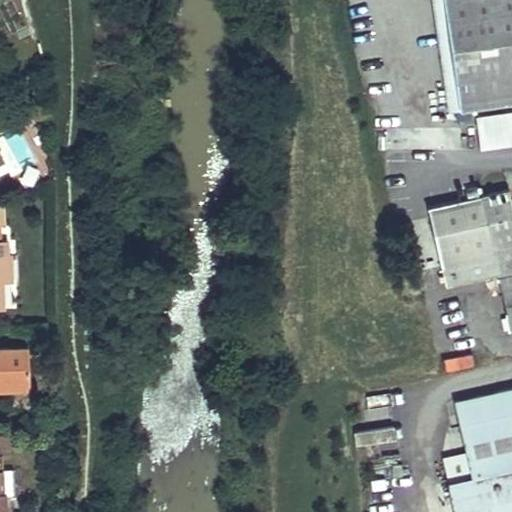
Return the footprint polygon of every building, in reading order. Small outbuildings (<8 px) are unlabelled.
[(459,108),(444,0),(432,0),(449,109),(459,108)] [(511,0),(444,0),(459,108),(511,101),(511,0)] [(480,149),(511,143),(511,109),(475,115),(480,149)] [(511,207),(507,187),(479,193),(492,251),(437,264),(442,286),(498,274),(511,270),(511,207)] [(0,242),(0,310),(10,310),(8,284),(2,284),(1,258),(8,258),(7,242),(0,242)] [(2,284),(8,284),(13,284),(11,258),(8,258),(1,258),(2,284)] [(511,333),(511,332),(511,270),(498,274),(511,333)] [(29,350),(0,350),(0,385),(4,385),(4,391),(31,389),(29,350)] [(458,421),(465,450),(470,472),(445,478),(452,511),(511,511),(511,384),(452,398),(458,421)] [(9,434),(0,434),(0,511),(5,511),(5,496),(0,496),(0,473),(4,473),(4,457),(10,457),(9,434)] [(440,456),(445,478),(470,472),(465,450),(440,456)]
